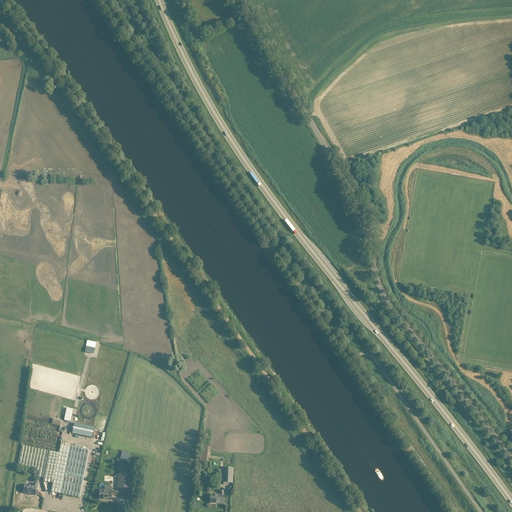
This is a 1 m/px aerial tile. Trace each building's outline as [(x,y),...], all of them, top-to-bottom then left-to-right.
[(87,342),(85,351),(94,352),(96,343),(87,342)] [(67,409),(64,421),(70,422),(73,410),(67,409)] [(74,424),(72,434),(92,438),(94,428),(74,424)] [(43,479),(53,481),(51,492),(79,498),(89,451),(61,445),(59,453),(22,446),(17,468),(44,473),(43,479)] [(202,445),(199,461),(204,462),(206,462),(209,446),(208,446),(202,445)] [(223,480),(223,483),(229,483),(232,483),(233,469),(223,468),(223,480)] [(118,495),(118,496),(130,496),(130,475),(118,474),(118,491),(118,495)] [(38,495),(39,491),(36,490),(37,488),(37,484),(34,484),(33,487),(25,485),(23,493),(35,496),(35,494),(38,495)] [(100,491),(100,500),(111,500),(112,495),(118,495),(118,491),(112,491),(100,491)] [(210,495),(210,498),(210,503),(224,504),(224,495),(224,491),(220,491),(220,495),(210,495)]
